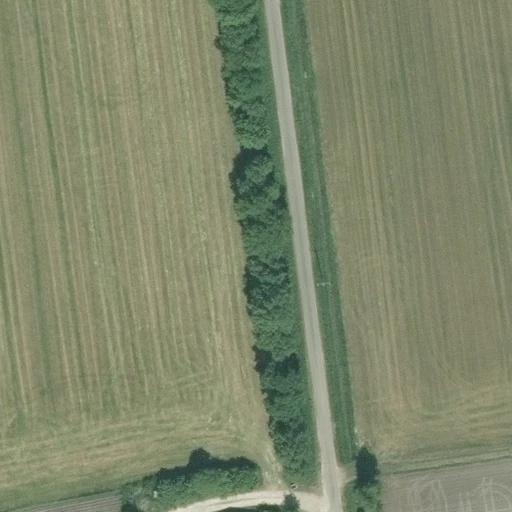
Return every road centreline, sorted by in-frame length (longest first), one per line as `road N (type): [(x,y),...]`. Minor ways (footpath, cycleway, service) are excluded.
road 1 (unclassified): [(275,0),(339,511)]
road 2 (track): [(178,511),(281,499),(321,511)]
